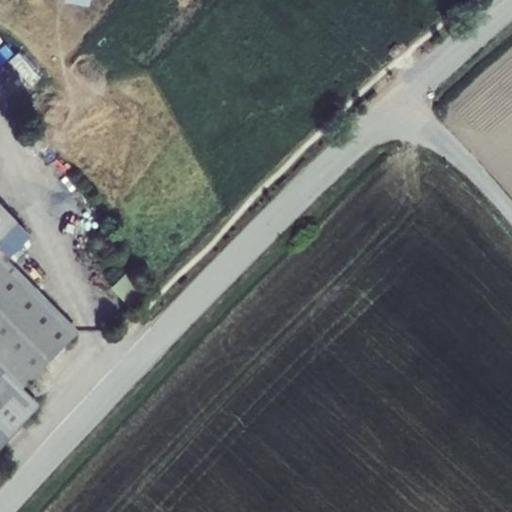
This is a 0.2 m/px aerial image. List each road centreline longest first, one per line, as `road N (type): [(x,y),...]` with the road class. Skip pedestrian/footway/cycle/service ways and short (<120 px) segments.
road 1 (tertiary): [(0,509),(261,231),(400,98)]
road 2 (residential): [(511,213),(400,98)]
road 3 (tertiary): [(400,98),(511,0)]
